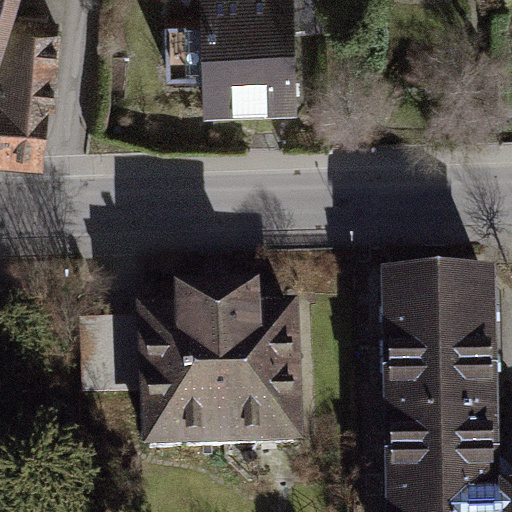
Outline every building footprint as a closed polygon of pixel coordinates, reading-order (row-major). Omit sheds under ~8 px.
[(17,0),(0,0),(0,56),(10,26),(17,0)] [(296,0),(202,0),(203,21),(165,22),(167,77),(202,76),(203,116),(300,113),(297,30),(296,0)] [(326,0),(296,0),(297,30),(327,29),(326,0)] [(60,30),(10,26),(0,56),(0,162),(44,168),(60,30)] [(511,474),(501,463),(497,289),(384,290),(388,511),(511,511),(511,505),(502,506),(501,489),(511,479),(511,474)] [(174,320),(140,322),(142,393),(144,460),(303,455),(298,316),(261,317),(261,299),(173,302),(174,320)] [(142,393),(140,322),(80,323),(82,395),(142,393)]
